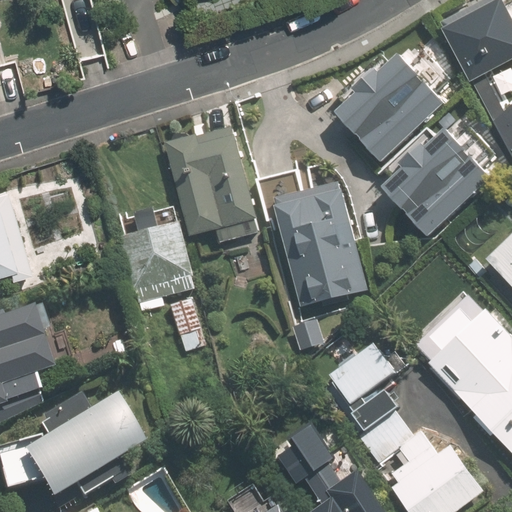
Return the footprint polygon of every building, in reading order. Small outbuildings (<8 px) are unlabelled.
[(89,6),(87,0),(55,0),(60,15),(89,6)] [(511,1),(511,0),(481,0),(442,23),(511,145),(511,1)] [(358,90),(337,110),(384,160),(451,98),(405,48),(382,69),(377,64),(354,86),(358,90)] [(316,101),(260,114),(272,163),(328,150),(316,101)] [(407,158),(387,177),(433,225),(494,167),(448,119),(430,136),(426,131),(402,153),(407,158)] [(262,232),(258,219),(234,127),(167,145),(191,237),(220,229),(223,242),(262,232)] [(276,199),(302,300),(371,282),(346,182),(276,199)] [(0,271),(5,270),(7,279),(27,272),(2,191),(0,191),(0,271)] [(143,302),(191,289),(188,277),(189,276),(176,225),(121,239),(134,291),(139,289),(143,302)] [(511,240),(488,263),(511,289),(511,240)] [(190,299),(169,305),(182,352),(202,347),(190,299)] [(22,312),(0,319),(0,421),(38,404),(29,376),(42,372),(22,312)] [(294,331),(301,358),(318,354),(325,347),(319,324),(294,331)] [(511,345),(497,329),(451,371),(477,400),(469,407),(511,454),(511,345)] [(356,358),(343,340),(330,350),(343,367),(330,377),(351,405),(388,457),(400,448),(411,462),(394,474),(400,483),(393,488),(409,511),(455,511),(481,494),(448,448),(439,455),(423,431),(417,436),(379,384),(391,375),(371,347),(356,358)] [(83,417),(74,401),(37,423),(40,428),(35,432),(41,441),(0,451),(0,495),(32,487),(42,504),(69,488),(77,502),(105,485),(108,489),(127,478),(116,460),(130,452),(103,405),(83,417)] [(372,511),(334,454),(294,481),(289,473),(274,484),(292,511),(372,511)]
